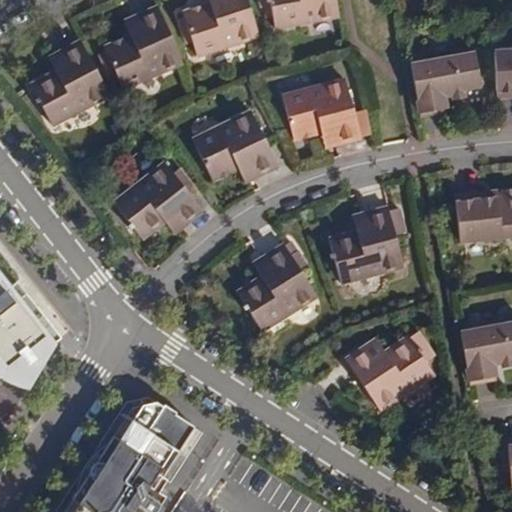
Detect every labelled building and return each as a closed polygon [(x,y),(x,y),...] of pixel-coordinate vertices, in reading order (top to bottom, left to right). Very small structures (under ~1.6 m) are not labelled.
[(183,19),(187,29),(181,30),(187,46),(192,44),(197,58),(258,36),(245,0),(218,0),(219,1),(209,5),(182,14),(183,19)] [(271,5),(273,17),(275,26),(339,14),(336,0),(257,0),(259,7),(263,6),(271,5)] [(271,5),(263,6),(265,19),(273,17),(271,5)] [(157,6),(132,17),(139,31),(129,36),(103,48),(105,52),(96,56),(105,75),(107,74),(114,71),(118,82),(122,90),(182,62),(157,6)] [(139,31),(132,17),(122,22),(129,36),(139,31)] [(183,19),(178,20),(181,30),(187,29),(183,19)] [(108,96),(80,41),(56,53),(64,67),(55,72),(28,86),(50,126),(108,96)] [(511,51),(495,52),(497,91),(511,90),(511,51)] [(451,90),(452,98),(463,96),(462,87),(479,84),(475,52),(411,62),(421,116),(422,114),(447,110),(444,99),(443,91),(451,90)] [(56,53),(47,58),(55,72),(64,67),(56,53)] [(114,71),(107,74),(111,85),(118,82),(114,71)] [(337,142),(374,131),(367,106),(354,109),(345,76),(282,94),(294,138),(322,131),(333,127),(337,142)] [(452,98),(451,90),(443,91),(444,99),(452,98)] [(498,100),(511,99),(511,90),(497,91),(498,100)] [(210,182),(235,169),(245,163),(253,177),(276,165),(247,111),(188,141),(210,182)] [(337,142),(333,127),(322,131),(326,145),(337,142)] [(183,187),(173,175),(163,162),(112,203),(142,240),(164,222),(172,215),(182,226),(202,211),(183,187)] [(245,163),(235,169),(243,182),(253,177),(245,163)] [(173,175),(183,187),(189,182),(179,171),(173,175)] [(511,185),(495,187),(496,197),(456,199),(458,238),(511,234),(511,185)] [(495,187),(455,189),(456,199),(496,197),(495,187)] [(388,210),(363,217),(367,233),(357,236),(329,244),(342,288),(405,270),(397,239),(407,236),(400,212),(389,215),(388,210)] [(164,222),(174,234),(182,226),(172,215),(164,222)] [(363,217),(352,221),(357,236),(367,233),(363,217)] [(293,243),(286,248),(292,257),(299,252),(293,243)] [(310,267),(299,252),(292,257),(286,248),(286,247),(264,262),(272,275),(263,281),(239,298),(266,337),(320,298),(301,272),(310,267)] [(255,269),(263,281),(272,275),(264,262),(255,269)] [(0,374),(4,371),(9,377),(33,358),(27,350),(34,344),(41,353),(59,339),(40,315),(33,320),(20,303),(26,298),(13,282),(7,287),(0,277),(0,374)] [(40,315),(26,298),(20,303),(33,320),(40,315)] [(490,360),(499,358),(500,366),(511,363),(510,356),(511,355),(511,321),(487,326),(459,332),(468,384),(494,379),(492,368),(490,360)] [(416,346),(426,339),(419,329),(410,335),(416,346)] [(343,359),(359,383),(361,382),(379,409),(434,373),(426,362),(436,355),(426,339),(416,346),(410,335),(409,334),(385,350),(376,356),(367,343),(343,359)] [(376,356),(385,350),(376,337),(367,343),(376,356)] [(500,366),(499,358),(490,360),(492,368),(500,366)] [(81,511),(156,511),(166,497),(159,493),(168,480),(162,477),(194,427),(175,415),(177,413),(163,404),(160,406),(155,403),(149,404),(123,442),(117,439),(110,451),(99,460),(93,467),(83,488),(82,496),(78,502),(84,507),(81,511)] [(123,442),(149,404),(145,406),(138,406),(117,439),(123,442)] [(81,511),(84,507),(78,502),(71,511),(81,511)]
